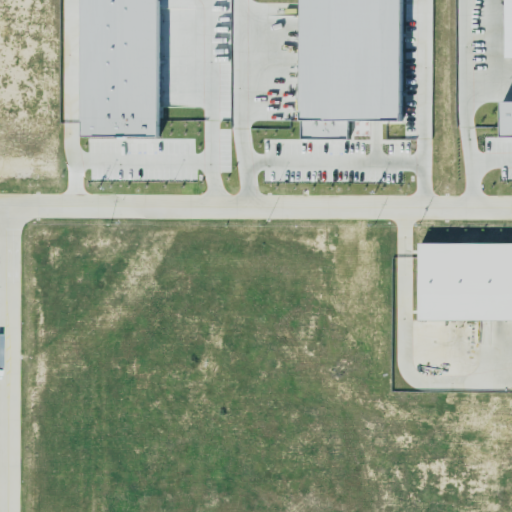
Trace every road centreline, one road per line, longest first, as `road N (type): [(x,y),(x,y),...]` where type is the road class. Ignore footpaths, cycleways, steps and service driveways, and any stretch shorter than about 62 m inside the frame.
road 1 (residential): [(511,206),(0,204)]
road 2 (residential): [(7,282),(5,511)]
